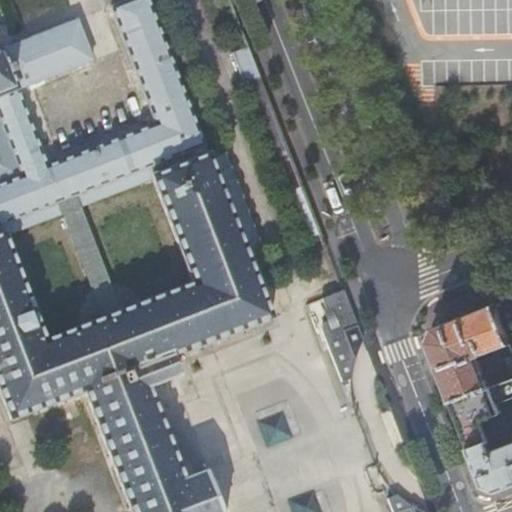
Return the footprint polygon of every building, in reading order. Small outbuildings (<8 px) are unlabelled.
[(219,511),(204,473),(184,481),(148,389),(179,376),(172,357),(270,319),(146,0),(137,0),(110,11),(154,125),(46,168),(17,93),(90,62),(75,24),(0,53),(0,393),(11,421),(84,392),(131,511),(219,511)] [(303,190),(248,50),(231,57),(242,85),(236,88),(282,199),(303,190)] [(450,402),(489,387),(478,357),(509,345),(493,306),(433,329),(426,343),(430,351),(450,402)] [(511,377),(489,387),(450,402),(460,429),(468,449),(493,439),(510,432),(499,405),(511,399),(511,377)] [(511,486),(511,442),(492,451),(489,446),(495,444),(493,439),(468,449),(483,485),(497,492),(511,486)]
